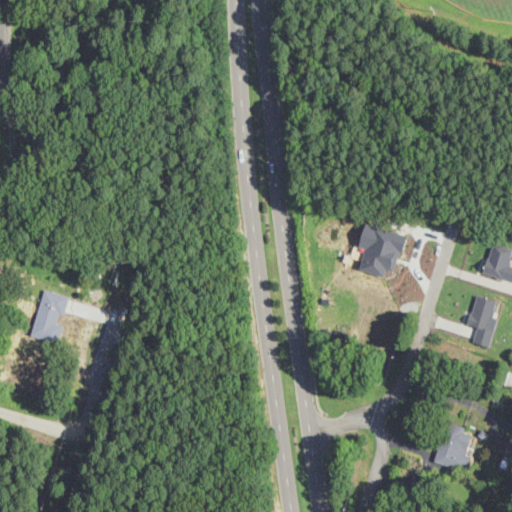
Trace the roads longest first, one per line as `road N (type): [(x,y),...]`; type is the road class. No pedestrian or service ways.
road 1 (secondary): [(238,0),(256,234),(293,511)]
road 2 (secondary): [(320,511),(283,231),(265,0)]
road 3 (residential): [(310,432),(371,413),(401,387),(454,224)]
road 4 (residential): [(85,434),(117,313)]
